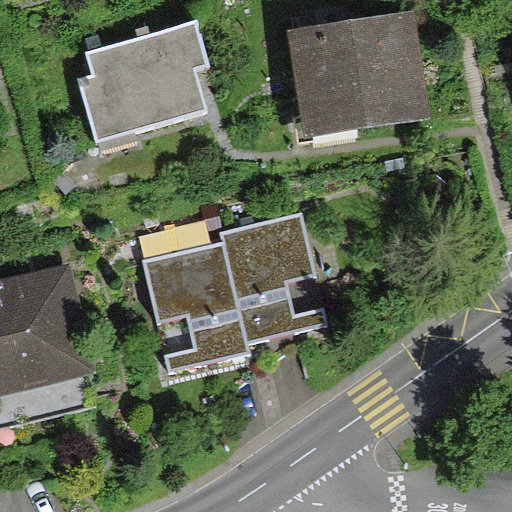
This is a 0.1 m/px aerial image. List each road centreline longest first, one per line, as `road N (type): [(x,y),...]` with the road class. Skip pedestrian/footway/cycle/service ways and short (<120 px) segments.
road 1 (residential): [(268,481),(511,311)]
road 2 (residential): [(501,511),(444,501),(324,506),(268,481)]
